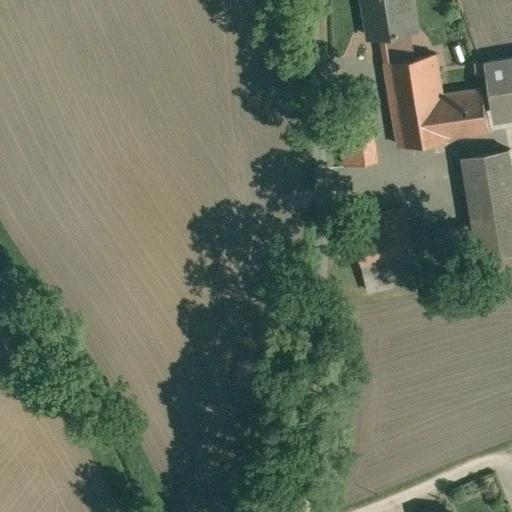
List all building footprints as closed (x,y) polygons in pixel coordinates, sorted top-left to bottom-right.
[(412,0),(366,0),(372,35),(385,33),(409,29),(417,28),(412,0)] [(409,29),(385,33),(390,60),(413,56),(409,29)] [(390,60),(388,60),(402,144),(449,138),(449,137),(491,131),(483,86),(445,92),(439,52),(413,56),(390,60)] [(511,55),(488,60),(496,103),(511,100),(511,55)] [(378,162),(376,109),(339,111),(341,164),(378,162)] [(511,147),(464,155),(474,225),(415,235),(413,219),(357,228),(367,292),(452,279),(449,260),(511,250),(511,147)]
